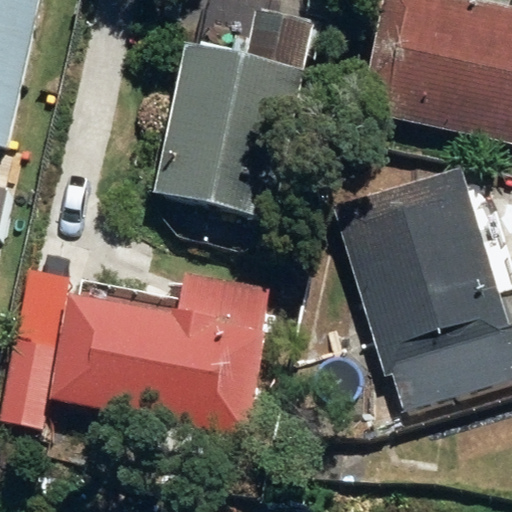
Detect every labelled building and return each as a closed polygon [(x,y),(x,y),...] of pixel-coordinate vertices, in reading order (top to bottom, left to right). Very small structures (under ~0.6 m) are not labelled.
[(0,0),(0,157),(8,159),(40,5),(18,0),(0,0)] [(386,0),(361,121),(511,152),(511,18),(428,0),(386,0)] [(153,205),(270,232),(315,38),(256,23),(244,73),(188,59),(153,205)] [(289,360),(310,453),(339,454),(398,437),(395,424),(511,389),(511,337),(509,338),(462,179),(334,217),(365,320),(325,331),(330,347),(289,360)] [(13,198),(0,196),(0,248),(7,250),(13,198)] [(49,413),(248,448),(267,343),(171,324),(171,329),(68,311),(49,413)] [(42,437),(58,359),(17,350),(2,429),(42,437)] [(272,478),(291,480),(294,454),(273,453),(272,478)]
